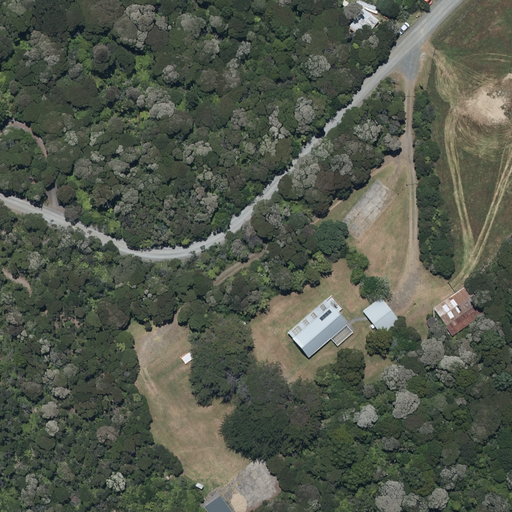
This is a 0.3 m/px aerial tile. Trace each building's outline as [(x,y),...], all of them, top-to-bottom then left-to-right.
[(363,8),(346,28),(362,40),(378,20),(363,8)] [(486,309),(463,281),(436,303),(459,331),(486,309)] [(356,328),(328,295),(289,327),(310,353),(332,335),(338,343),(356,328)] [(402,315),(386,295),(368,309),(383,329),(402,315)] [(234,511),(221,493),(202,507),(205,511),(234,511)]
